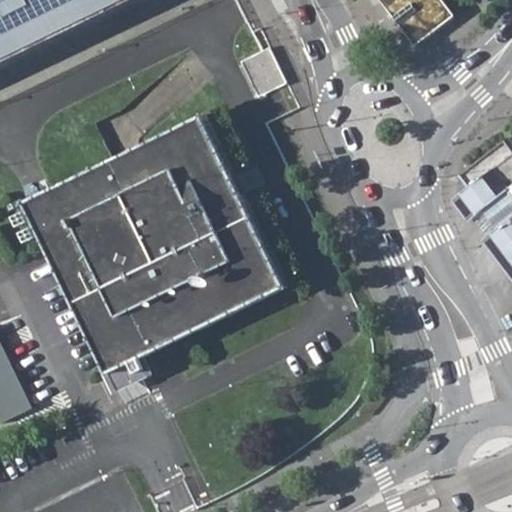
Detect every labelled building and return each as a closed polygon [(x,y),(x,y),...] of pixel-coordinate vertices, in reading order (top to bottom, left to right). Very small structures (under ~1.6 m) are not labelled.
[(0,0),(0,66),(137,0),(0,0)] [(458,15),(446,0),(396,0),(389,5),(410,36),(418,30),(426,39),(458,15)] [(426,39),(418,30),(410,36),(418,45),(426,39)] [(243,63),(261,98),(289,85),(272,49),(243,63)] [(29,203),(113,373),(144,358),(291,286),(207,116),(29,203)] [(511,138),(462,174),(473,190),(462,199),(511,267),(511,138)] [(0,323),(0,322),(0,420),(1,422),(35,408),(0,323)] [(144,358),(113,373),(127,403),(159,388),(144,358)]
